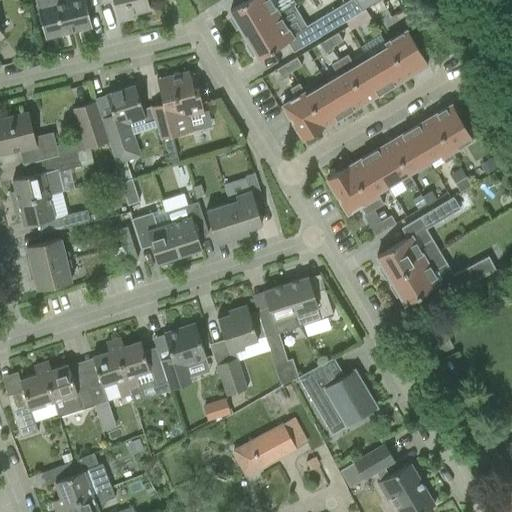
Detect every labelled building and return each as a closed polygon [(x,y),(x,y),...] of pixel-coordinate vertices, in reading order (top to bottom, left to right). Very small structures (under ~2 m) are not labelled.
[(35,0),(45,39),(91,28),(84,0),(35,0)] [(98,0),(99,3),(113,0),(117,18),(124,16),(125,20),(131,18),(130,15),(148,10),(146,0),(98,0)] [(232,16),(228,18),(235,30),(239,27),(243,35),(255,28),(278,15),(268,0),(247,0),(229,11),(232,16)] [(344,21),(361,11),(353,0),(348,0),(306,26),(314,40),(344,21)] [(511,0),(486,0),(495,15),(511,4),(511,0)] [(255,28),(243,35),(248,43),(244,45),(251,57),(255,55),(258,59),(292,39),(302,32),(295,21),(301,18),(293,5),(278,15),(255,28)] [(365,9),(361,11),(344,21),(350,30),(370,18),(365,9)] [(385,44),(387,47),(388,46),(406,77),(427,65),(406,30),(385,44)] [(337,33),(327,39),(332,48),(342,41),(337,33)] [(332,48),(327,39),(318,44),(324,54),(333,49),(332,48)] [(388,46),(387,47),(367,58),(386,89),(406,77),(388,46)] [(347,55),(340,59),(365,102),(386,89),(367,58),(364,53),(350,61),(347,55)] [(296,57),(286,64),(291,72),(301,66),(296,57)] [(337,76),(325,84),(343,115),(365,102),(340,59),(330,64),(337,76)] [(291,72),(286,64),(276,70),(281,78),(291,72)] [(203,111),(198,89),(193,90),(188,72),(162,79),(156,80),(163,108),(151,111),(161,138),(193,129),(189,115),(203,111)] [(305,96),(305,95),(298,83),(289,89),(294,98),(282,105),(302,140),(324,127),(324,126),(323,127),(305,96)] [(325,84),(305,95),(305,96),(323,127),(324,126),(343,115),(325,84)] [(113,118),(102,121),(109,144),(111,152),(116,164),(135,158),(132,145),(125,124),(145,118),(140,104),(134,85),(106,95),(113,118)] [(94,101),(72,109),(86,149),(109,144),(102,121),(101,121),(94,101)] [(451,105),(431,117),(451,151),(472,139),(451,105)] [(27,113),(0,119),(0,153),(0,154),(18,150),(22,165),(53,157),(58,156),(52,132),(33,137),(27,113)] [(431,117),(409,130),(427,161),(439,154),(444,163),(454,157),(451,151),(431,117)] [(409,130),(389,142),(408,173),(427,161),(409,130)] [(389,142),(369,154),(387,185),(398,178),(406,190),(415,185),(408,173),(389,142)] [(58,156),(53,157),(56,169),(56,171),(80,166),(79,161),(76,151),(58,156)] [(369,154),(348,166),(347,167),(373,210),(383,204),(376,192),(387,185),(369,154)] [(491,160),(481,165),(486,174),(496,168),(491,160)] [(347,167),(348,166),(326,179),(346,214),(359,206),(365,215),(373,210),(347,167)] [(15,191),(9,192),(12,204),(47,195),(61,192),(59,181),(55,182),(52,170),(12,180),(15,191)] [(245,176),(248,186),(256,183),(253,173),(245,176)] [(454,183),(459,193),(471,186),(465,177),(454,183)] [(120,183),(127,205),(139,202),(131,179),(120,183)] [(248,186),(250,190),(252,196),(260,194),(256,183),(248,186)] [(200,185),(190,188),(193,199),(203,196),(200,185)] [(255,206),(252,196),(250,190),(227,198),(228,202),(238,231),(261,224),(255,206)] [(160,199),(165,214),(189,206),(184,191),(160,199)] [(430,192),(422,197),(427,205),(435,200),(430,192)] [(260,194),(252,196),(255,206),(263,204),(260,194)] [(47,195),(12,204),(15,215),(20,214),(23,226),(37,222),(42,221),(52,218),(47,195)] [(419,196),(410,201),(415,209),(424,204),(419,196)] [(424,214),(431,226),(460,209),(453,197),(424,214)] [(238,231),(228,202),(205,210),(216,244),(239,236),(238,231)] [(67,215),(58,217),(61,229),(89,222),(86,210),(67,215)] [(179,256),(168,223),(157,227),(152,213),(131,219),(141,249),(151,246),(157,263),(160,262),(161,266),(172,262),(171,258),(179,256)] [(390,215),(380,222),(385,230),(395,224),(390,215)] [(191,216),(168,223),(179,256),(201,249),(191,216)] [(385,230),(380,222),(370,228),(375,236),(385,230)] [(118,229),(121,237),(129,235),(126,227),(118,229)] [(121,237),(123,246),(132,243),(129,235),(121,237)] [(389,278),(390,281),(439,252),(432,240),(417,248),(410,236),(376,257),(381,266),(378,268),(385,280),(389,278)] [(27,263),(28,269),(65,260),(60,238),(26,246),(30,263),(27,263)] [(110,259),(126,254),(135,251),(132,243),(123,246),(108,251),(110,259)] [(126,254),(129,262),(137,259),(135,251),(126,254)] [(439,252),(390,281),(392,284),(389,286),(396,298),(399,296),(405,305),(439,284),(432,272),(446,264),(439,252)] [(458,272),(466,286),(495,270),(488,256),(458,272)] [(65,260),(28,269),(30,275),(33,274),(37,290),(71,282),(65,260)] [(308,277),(285,284),(299,327),(333,316),(324,289),(313,293),(308,277)] [(299,327),(285,284),(263,292),(268,307),(256,311),(265,338),(279,334),(279,333),(299,327)] [(228,311),(229,315),(217,319),(224,339),(230,356),(213,361),(224,395),(246,388),(234,352),(244,348),(243,345),(257,341),(252,324),(246,305),(228,311)] [(163,370),(166,382),(169,391),(190,384),(183,365),(205,358),(194,324),(163,334),(171,356),(159,360),(163,370)] [(408,344),(420,364),(451,346),(439,326),(408,344)] [(282,381),(295,376),(280,334),(267,339),(282,381)] [(113,340),(124,374),(134,402),(144,399),(136,374),(149,370),(140,341),(123,347),(120,338),(113,340)] [(98,376),(86,380),(94,405),(105,401),(99,382),(124,374),(113,340),(105,343),(108,352),(92,357),(98,376)] [(376,407),(357,376),(356,377),(357,378),(347,383),(333,358),(297,377),(325,424),(345,412),(351,421),(349,422),(350,423),(376,407)] [(48,361),(42,364),(53,400),(58,416),(81,408),(81,409),(94,405),(86,380),(74,384),(67,365),(51,370),(48,361)] [(53,400),(42,364),(33,366),(36,375),(19,381),(23,390),(6,396),(20,438),(36,432),(33,423),(58,416),(53,400)] [(163,370),(150,374),(154,386),(166,382),(163,370)] [(225,398),(214,401),(219,414),(230,411),(225,398)] [(105,401),(94,405),(98,418),(109,414),(105,401)] [(231,450),(245,476),(307,441),(294,417),(281,422),(231,450)] [(353,462),(363,479),(363,480),(375,473),(379,481),(376,483),(387,500),(390,498),(398,511),(422,511),(434,505),(409,463),(389,475),(384,467),(394,461),(384,444),(353,462)] [(60,498),(52,502),(55,509),(103,490),(103,488),(109,486),(109,487),(110,486),(101,463),(98,465),(93,453),(78,459),(71,461),(63,465),(59,466),(64,478),(54,482),(60,498)] [(69,454),(61,458),(63,465),(71,461),(69,454)] [(314,457),(305,462),(309,470),(318,466),(314,457)] [(103,490),(55,509),(55,511),(116,511),(112,511),(100,511),(105,498),(113,495),(110,487),(109,487),(109,486),(103,488),(103,490)]
